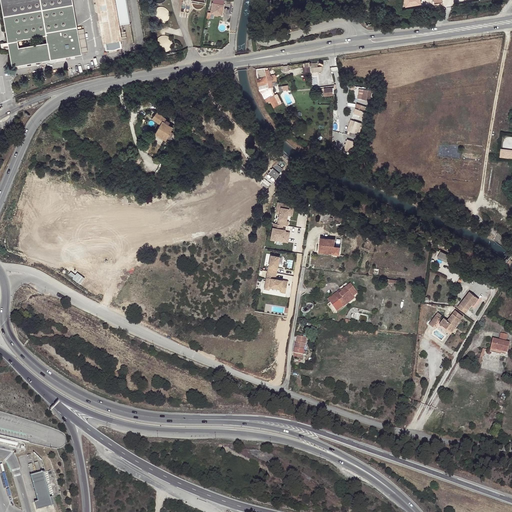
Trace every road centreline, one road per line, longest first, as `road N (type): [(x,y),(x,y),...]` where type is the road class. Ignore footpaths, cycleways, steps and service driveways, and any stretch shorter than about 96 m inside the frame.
road 1 (secondary): [(48,392),(137,426),(284,439),(361,472),(409,505)]
road 2 (motorway): [(511,500),(276,419),(157,417)]
road 3 (secondary): [(409,505),(312,440),(257,425),(157,417)]
road 4 (unclassified): [(63,291),(284,390)]
road 5 (track): [(508,26),(473,208),(508,246)]
road 6 (unclassified): [(284,390),(413,434),(511,449)]
road 7 (motorway): [(61,408),(150,469),(261,511)]
road 8 (secondary): [(157,417),(112,408),(50,377),(18,348),(1,317)]
road 9 (secondary): [(105,81),(41,113),(0,198)]
road 10 (residential): [(284,390),(310,231)]
road 11 (secondary): [(358,46),(511,26)]
road 12 (secondary): [(505,17),(357,38)]
road 13 (secondary): [(251,58),(105,81)]
road 14 (unclassified): [(357,38),(352,25),(340,22),(263,42),(257,12)]
